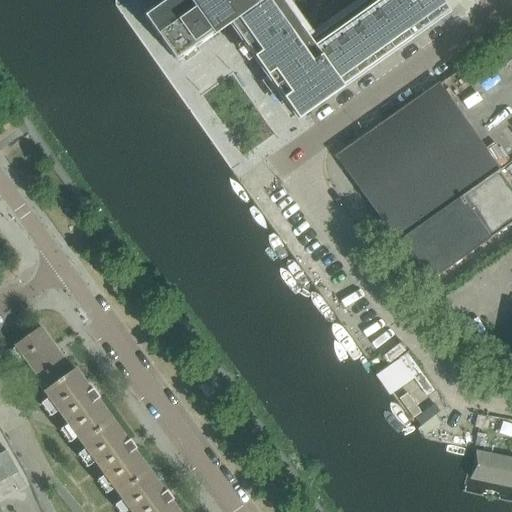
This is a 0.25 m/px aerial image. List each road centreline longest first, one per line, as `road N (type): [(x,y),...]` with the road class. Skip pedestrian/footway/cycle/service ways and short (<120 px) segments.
road 1 (unclassified): [(288,158),(458,395),(511,406)]
road 2 (residential): [(64,269),(239,511)]
road 3 (unclassified): [(288,158),(504,5)]
